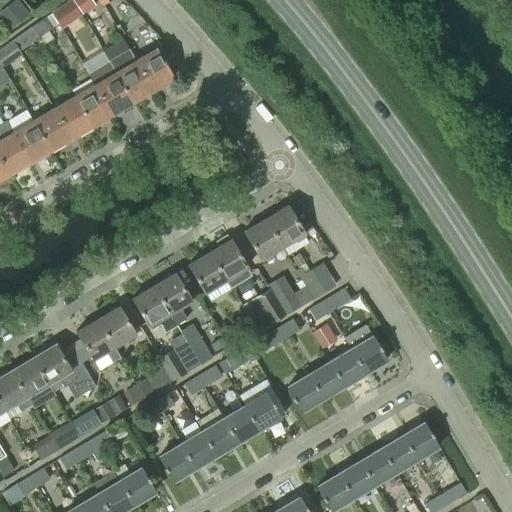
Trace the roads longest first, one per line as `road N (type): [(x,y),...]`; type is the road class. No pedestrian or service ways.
road 1 (primary): [(511,337),(394,144),(279,0)]
road 2 (residential): [(0,335),(284,169)]
road 3 (residential): [(0,229),(229,91)]
road 4 (residential): [(206,511),(430,378)]
road 5 (residential): [(430,378),(284,169)]
road 6 (residential): [(509,511),(430,378)]
road 7 (residential): [(229,91),(141,0)]
